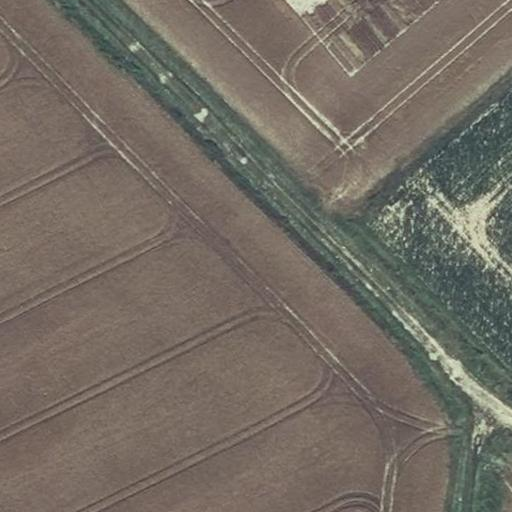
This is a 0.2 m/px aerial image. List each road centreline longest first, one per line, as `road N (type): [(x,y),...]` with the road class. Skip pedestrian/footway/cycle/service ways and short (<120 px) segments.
road 1 (track): [(98,0),(469,357)]
road 2 (track): [(469,357),(476,443),(469,511)]
